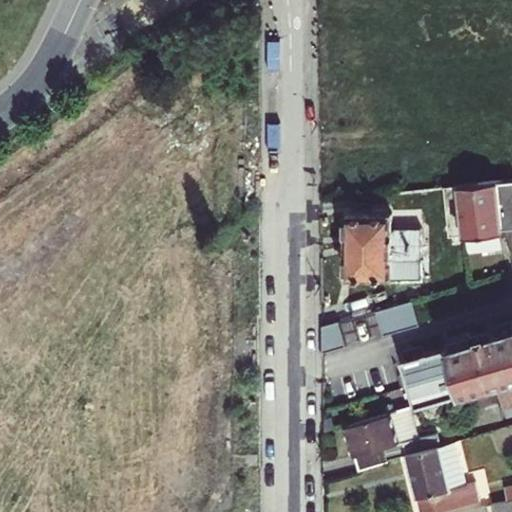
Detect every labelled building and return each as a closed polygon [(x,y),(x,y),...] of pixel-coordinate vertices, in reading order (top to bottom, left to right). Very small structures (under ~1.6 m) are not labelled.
[(423,120),(469,121),(469,106),(487,107),(487,89),(511,89),(511,59),(469,59),(469,28),(424,28),(423,120)] [(511,174),(510,138),(478,139),(479,175),(511,174)] [(511,176),(503,178),(477,181),(445,184),(451,231),(463,230),(463,234),(504,228),(504,224),(511,223),(511,176)] [(347,213),(348,243),(421,242),(420,225),(397,225),(392,229),(391,212),(387,213),(387,209),(372,209),(372,213),(347,213)] [(421,242),(348,243),(348,273),(372,273),(372,278),(388,278),(389,273),(393,273),(393,264),(421,264),(421,242)] [(393,264),(393,273),(421,273),(421,264),(393,264)] [(413,297),(376,308),(383,333),(420,322),(413,297)] [(339,319),(321,324),(321,350),(346,343),(339,319)] [(511,325),(403,357),(417,404),(511,376),(511,325)] [(511,413),(511,380),(466,395),(474,424),(511,413)] [(407,452),(441,442),(438,431),(400,441),(390,412),(347,424),(360,468),(388,460),(387,457),(407,452)] [(441,442),(407,452),(419,496),(420,495),(425,511),(482,496),(477,478),(469,480),(456,437),(441,442)] [(511,511),(511,499),(494,503),(495,511),(511,511)]
